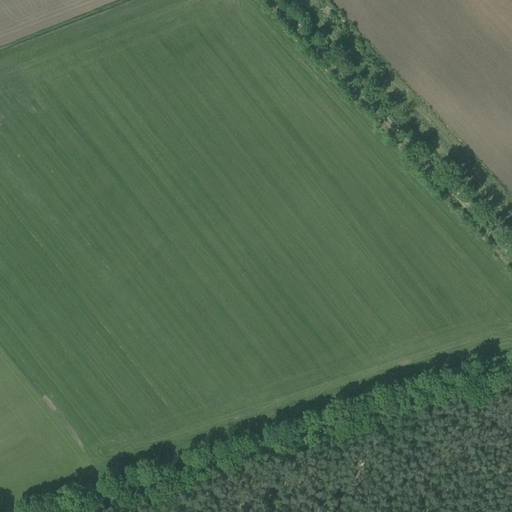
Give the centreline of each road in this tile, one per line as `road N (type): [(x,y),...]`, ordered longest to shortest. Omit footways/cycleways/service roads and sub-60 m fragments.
road 1 (track): [(25,511),(511,361)]
road 2 (track): [(272,0),(511,257)]
